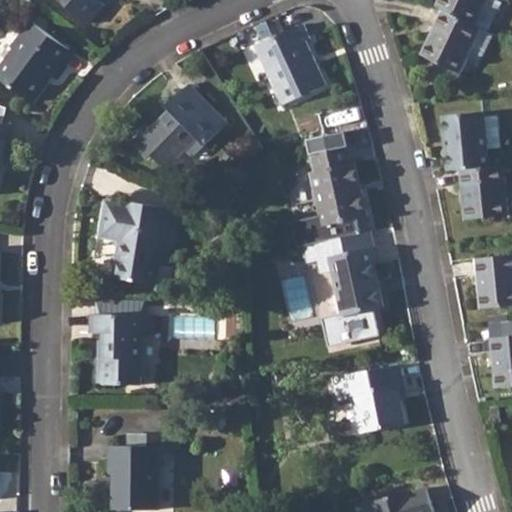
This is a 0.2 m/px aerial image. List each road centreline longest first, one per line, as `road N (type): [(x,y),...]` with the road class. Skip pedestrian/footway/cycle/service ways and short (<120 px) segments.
road 1 (residential): [(47,511),(54,248),(73,157),(125,74),(187,29),(252,0)]
road 2 (residential): [(483,511),(417,192),(357,0)]
